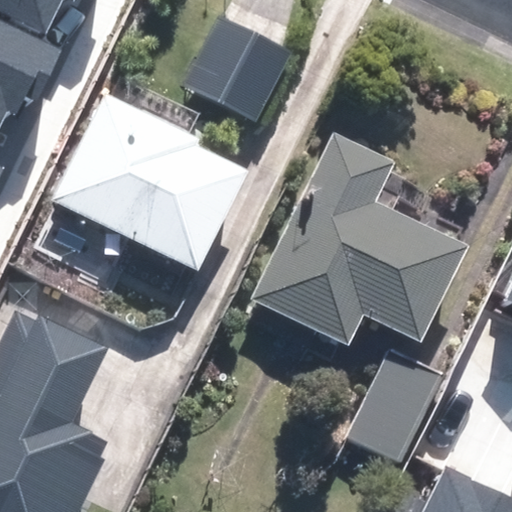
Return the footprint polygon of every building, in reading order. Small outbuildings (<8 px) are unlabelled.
[(0,0),(0,13),(44,35),(60,0),(74,0),(85,5),(87,0),(0,0)] [(290,53),(221,18),(186,86),(255,122),(290,53)] [(0,124),(5,115),(26,125),(62,52),(0,22),(0,124)] [(196,276),(199,271),(229,211),(246,179),(193,152),(195,146),(105,100),(52,203),(196,276)] [(249,304),(347,353),(361,322),(419,352),(467,255),(374,209),(394,171),(331,140),(249,304)] [(0,185),(8,168),(0,164),(0,185)] [(0,511),(71,511),(101,449),(63,431),(98,359),(13,318),(0,344),(0,511)] [(344,441),(401,468),(442,383),(386,355),(344,441)] [(511,511),(511,495),(446,463),(421,511),(511,511)]
